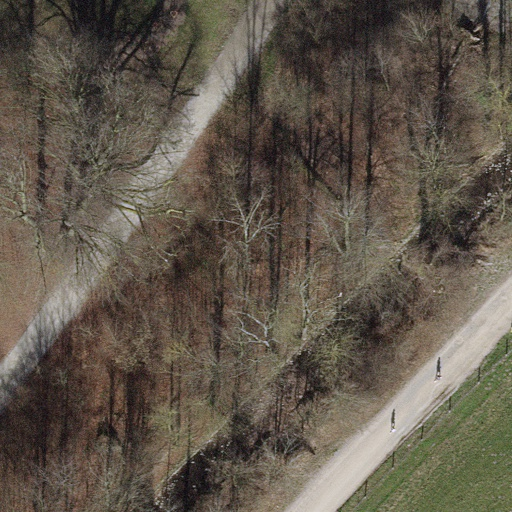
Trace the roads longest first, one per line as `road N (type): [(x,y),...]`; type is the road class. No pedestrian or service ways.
road 1 (track): [(0,384),(278,0)]
road 2 (track): [(511,300),(300,511)]
